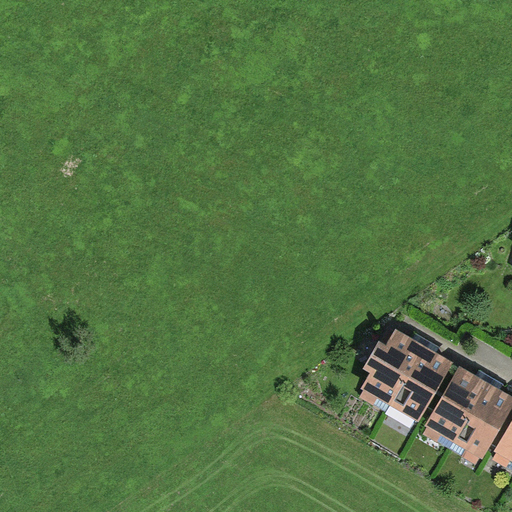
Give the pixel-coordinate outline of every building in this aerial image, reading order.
[(365,388),(390,402),(421,349),(396,335),(387,350),(380,345),(366,368),(374,373),(365,388)] [(447,364),(421,349),(390,402),(416,417),(447,364)] [(426,428),(454,444),(488,386),(460,369),(426,428)] [(511,411),(511,399),(488,386),(454,444),(483,461),(511,411)] [(511,424),(495,452),(511,462),(511,424)]
